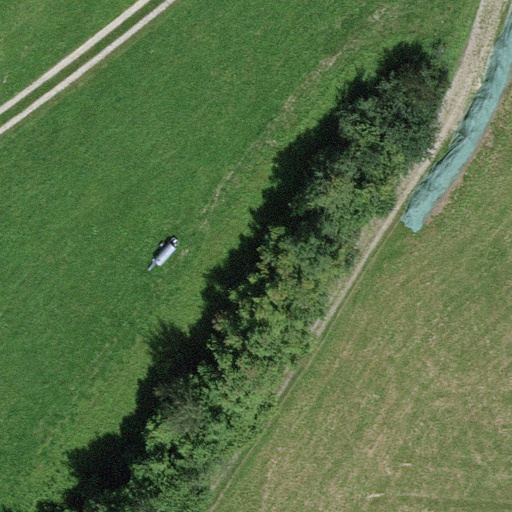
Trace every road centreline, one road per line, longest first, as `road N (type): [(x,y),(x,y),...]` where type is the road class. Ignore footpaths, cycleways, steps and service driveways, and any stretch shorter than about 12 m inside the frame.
road 1 (track): [(212,511),(431,176),(462,110),(496,0)]
road 2 (track): [(0,127),(162,0)]
